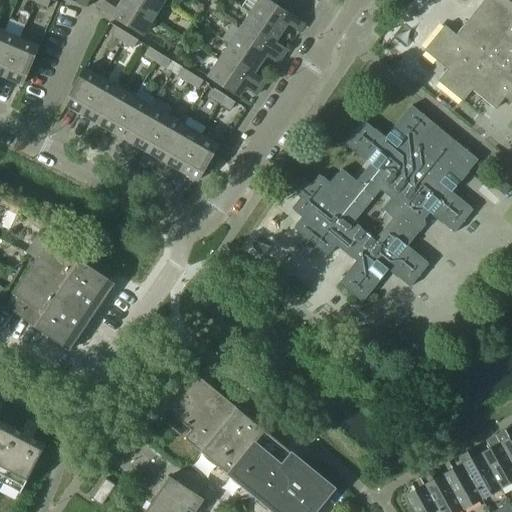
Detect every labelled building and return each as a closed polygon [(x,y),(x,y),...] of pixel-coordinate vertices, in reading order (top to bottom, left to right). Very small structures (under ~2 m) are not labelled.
[(153,18),(124,0),(123,0),(118,9),(105,1),(100,9),(142,35),(153,18)] [(124,0),(153,18),(163,2),(160,0),(124,0)] [(246,0),(243,6),(253,12),(281,32),(287,22),(300,31),(305,23),(269,0),(246,0)] [(511,0),(484,0),(474,13),(478,17),(471,26),(466,23),(457,34),(445,25),(424,50),(447,69),(438,81),(463,102),(473,90),(496,109),(509,93),(511,95),(511,0)] [(215,3),(212,8),(217,12),(220,6),(215,3)] [(253,12),(242,28),(283,56),(287,49),(275,41),(281,32),(253,12)] [(112,34),(123,41),(128,33),(117,26),(112,34)] [(242,28),(231,44),(259,63),(266,54),(278,63),(283,56),(242,28)] [(0,39),(0,73),(6,76),(21,39),(3,32),(0,39)] [(128,33),(123,41),(133,47),(138,40),(128,33)] [(21,39),(6,76),(24,83),(39,47),(21,39)] [(231,44),(220,60),(261,88),(266,81),(253,72),(259,63),(231,44)] [(145,55),(155,61),(160,53),(150,47),(145,55)] [(160,53),(155,61),(166,68),(171,60),(160,53)] [(261,88),(220,60),(209,77),(238,96),(244,86),(257,94),(261,88)] [(178,75),(188,81),(193,73),(183,67),(178,75)] [(64,102),(82,112),(101,78),(84,68),(64,102)] [(193,73),(188,81),(199,88),(204,80),(193,73)] [(82,112),(98,122),(118,88),(101,78),(82,112)] [(98,122),(115,131),(135,97),(118,88),(98,122)] [(210,96),(220,103),(225,95),(215,88),(210,96)] [(225,95),(220,103),(230,109),(235,102),(225,95)] [(115,131),(132,141),(151,107),(135,97),(115,131)] [(305,236),(296,247),(308,257),(317,246),(328,255),(337,244),(357,261),(339,283),(362,301),(389,269),(411,287),(428,262),(408,246),(425,225),(424,218),(429,212),(455,232),(474,210),(452,192),(479,159),(412,105),(386,138),(364,120),(345,143),(371,164),(357,180),(342,168),(331,183),(320,174),(311,185),(300,176),(290,188),(301,197),(292,208),(303,217),(294,227),(305,236)] [(132,141),(149,151),(168,116),(151,107),(132,141)] [(149,151),(165,160),(185,126),(168,116),(149,151)] [(165,160),(182,170),(201,136),(185,126),(165,160)] [(201,136),(182,170),(199,180),(219,146),(201,136)] [(493,185),(504,195),(511,187),(500,177),(493,185)] [(38,236),(28,251),(37,257),(47,242),(38,236)] [(6,307),(63,346),(89,308),(95,312),(115,283),(80,260),(79,262),(48,241),(6,307)] [(280,267),(270,279),(282,289),(292,277),(280,267)] [(185,438),(201,451),(237,407),(214,388),(213,387),(214,385),(211,383),(207,380),(206,381),(181,361),(144,405),(166,423),(173,414),(192,430),(185,438)] [(0,442),(19,406),(10,401),(3,403),(2,404),(0,403),(0,442)] [(19,406),(0,442),(0,487),(19,497),(46,444),(56,425),(46,420),(39,422),(38,423),(30,419),(30,418),(28,410),(19,406)] [(201,451),(228,474),(264,430),(255,422),(256,419),(249,415),(248,416),(237,408),(238,408),(237,407),(201,451)] [(228,474),(257,497),(294,451),(288,446),(286,447),(265,430),(264,430),(228,474)] [(505,430),(496,435),(511,463),(511,436),(509,438),(505,430)] [(492,448),(482,454),(500,487),(511,481),(511,463),(496,435),(487,440),(492,448)] [(294,451),(257,497),(274,511),(318,511),(332,496),(330,494),(335,488),(299,458),(301,457),(294,451)] [(467,451),(458,456),(482,498),(500,487),(482,454),(472,459),(467,451)] [(454,469),(444,475),(463,508),(482,498),(458,456),(449,461),(454,469)] [(430,472),(421,477),(439,511),(456,511),(463,508),(444,475),(434,480),(430,472)] [(195,511),(205,499),(169,476),(145,511),(195,511)] [(439,511),(421,477),(412,482),(414,487),(416,486),(418,489),(406,496),(414,511),(413,511),(439,511)] [(92,498),(102,505),(115,484),(106,478),(92,498)]
